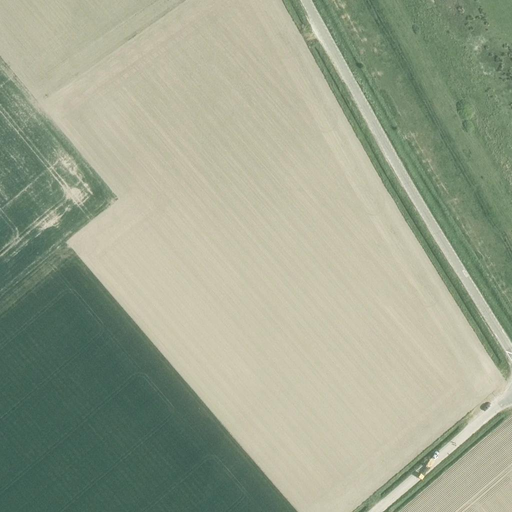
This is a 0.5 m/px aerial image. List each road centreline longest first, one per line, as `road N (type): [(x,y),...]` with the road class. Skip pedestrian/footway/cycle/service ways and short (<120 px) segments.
road 1 (tertiary): [(511,356),(304,0)]
road 2 (unclassified): [(375,511),(511,397)]
